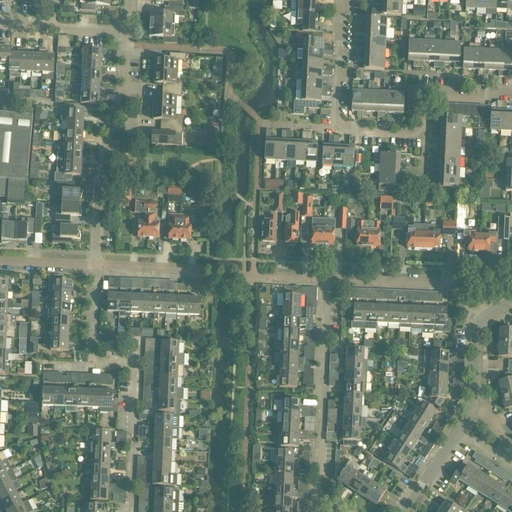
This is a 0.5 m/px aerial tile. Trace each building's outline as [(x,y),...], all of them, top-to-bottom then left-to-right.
[(109,6),(109,0),(81,0),(81,4),(81,11),(95,12),(95,6),(109,6)] [(296,0),(295,12),(316,13),(316,0),(324,1),(323,0),(296,0)] [(465,0),(465,7),(465,9),(476,9),(476,0),(465,0)] [(476,0),(476,9),(486,10),(486,0),(476,0)] [(486,0),(486,10),(496,10),(496,0),(486,0)] [(496,0),(496,10),(506,11),(506,0),(496,0)] [(372,15),(401,16),(402,5),(382,4),(382,10),(372,9),(372,15)] [(150,12),(150,25),(172,25),(173,14),(182,15),(183,8),(165,7),(164,13),(150,12)] [(316,13),(295,12),(291,12),(290,25),(301,26),(301,32),(322,33),(322,26),(315,25),(316,13)] [(366,28),(386,29),(387,18),(356,17),(356,22),(366,23),(366,28)] [(172,37),(172,25),(150,25),(149,37),(163,38),(163,44),(177,45),(177,37),(172,37)] [(355,38),(386,39),(386,29),(366,28),(366,34),(356,33),(355,38)] [(322,40),(322,33),(301,32),(301,39),(302,39),(301,50),(333,52),(333,47),(323,46),(324,40),(322,40)] [(58,36),(58,40),(57,48),(66,48),(70,49),(70,37),(58,36)] [(418,68),(419,41),(414,41),(414,36),(409,36),(407,61),(413,62),(413,67),(418,68)] [(423,62),(428,62),(430,37),(425,36),(425,42),(419,41),(418,68),(423,68),(423,62)] [(438,69),(440,42),(434,42),(435,37),(434,37),(430,37),(428,62),(434,63),(434,68),(438,69)] [(443,63),(449,63),(450,38),(445,37),(445,43),(440,42),(438,69),(443,69),(443,63)] [(385,50),(386,41),(386,39),(355,38),(355,43),(365,43),(365,48),(385,50)] [(460,59),(460,50),(461,43),(455,43),(455,38),(450,38),(449,63),(454,64),(454,69),(459,70),(459,69),(462,69),(463,59),(460,59)] [(0,65),(9,66),(9,72),(10,54),(11,54),(11,48),(4,48),(4,42),(0,42),(0,43),(0,65)] [(468,70),(473,70),(474,45),(469,44),(469,50),(463,49),(463,50),(460,50),(460,59),(463,59),(462,69),(462,76),(467,76),(468,70)] [(483,77),(484,50),(479,50),(479,45),(474,45),(473,70),(478,71),(478,76),(483,77)] [(489,50),(484,50),(483,77),(483,80),(488,80),(488,71),(493,71),(495,46),(490,45),(489,50)] [(498,77),(503,77),(505,51),(499,51),(499,46),(495,46),(493,71),(499,72),(498,77)] [(511,46),(510,46),(510,51),(505,51),(503,77),(508,78),(508,72),(511,72),(511,46)] [(355,58),(385,60),(385,50),(365,48),(365,54),(355,53),(355,58)] [(10,54),(9,72),(20,73),(21,49),(17,49),(17,54),(11,54),(10,54)] [(21,49),(20,73),(31,73),(32,55),(25,55),(25,50),(21,49)] [(101,50),(83,49),(83,61),(101,61),(101,55),(106,55),(106,51),(101,50)] [(32,55),(31,73),(42,74),(43,50),(39,50),(39,55),(32,55)] [(43,50),(42,74),(53,74),(54,56),(47,56),(47,51),(43,50)] [(333,52),(301,50),(297,50),(297,60),(302,60),(323,61),(323,56),(333,56),(333,52)] [(154,62),(153,71),(177,73),(178,61),(186,61),(186,55),(169,54),(169,60),(156,59),(155,62),(154,62)] [(364,70),(384,70),(385,60),(355,58),(354,63),(364,64),(364,70)] [(302,60),(302,70),(332,72),(332,67),(322,67),(323,61),(302,60)] [(83,61),(82,71),(105,73),(105,69),(100,68),(101,61),(83,61)] [(332,72),(302,70),(301,81),(322,82),(322,76),(332,77),(332,72)] [(105,73),(82,71),(82,82),(100,83),(100,76),(105,76),(105,73)] [(177,79),(177,73),(153,71),(153,81),(155,81),(154,84),(168,84),(168,90),(182,91),(182,80),(177,79)] [(353,72),(353,80),(363,81),(364,73),(353,72)] [(221,83),(221,74),(213,74),(212,74),(212,82),(221,83)] [(301,81),(301,91),(331,92),(331,88),(321,87),(322,82),(301,81)] [(82,82),(81,93),(104,94),(104,90),(99,90),(100,83),(82,82)] [(363,91),(357,91),(358,86),(352,86),(351,112),(357,112),(357,118),(362,118),(363,91)] [(368,87),(368,92),(363,91),(362,118),(366,118),(367,112),(372,113),(373,87),(372,87),(368,87)] [(378,92),(378,87),(373,87),(372,113),(377,113),(377,118),(382,119),(384,92),(378,92)] [(389,88),(388,93),(384,92),(382,119),(387,119),(387,113),(393,113),(394,88),(389,88)] [(398,94),(398,88),(394,88),(393,113),(398,114),(397,119),(403,120),(404,94),(398,94)] [(152,98),(151,108),(176,109),(176,97),(181,98),(182,91),(168,90),(167,96),(154,96),(154,98),(152,98)] [(331,92),(301,91),(300,101),(294,101),(294,108),(320,109),(320,103),(321,103),(321,97),(331,97),(331,92)] [(99,98),(104,98),(104,94),(81,93),(81,104),(99,105),(99,98)] [(490,121),(490,132),(500,132),(502,102),(497,102),(496,112),(491,111),(491,113),(486,112),(485,120),(490,121)] [(507,102),(502,102),(500,132),(510,133),(511,112),(506,112),(507,102)] [(175,116),(176,109),(151,108),(151,118),(153,118),(153,120),(166,121),(166,127),(182,127),(183,116),(175,116)] [(67,110),(66,121),(83,122),(84,111),(67,110)] [(27,182),(28,171),(33,116),(0,113),(0,197),(8,198),(7,204),(25,206),(27,182)] [(462,117),(459,117),(453,117),(447,116),(432,116),(431,121),(441,121),(441,127),(461,128),(462,117)] [(83,133),(83,122),(66,121),(66,132),(83,133)] [(166,127),(166,133),(152,133),(152,135),(150,135),(150,143),(152,143),(152,145),(181,147),(182,127),(166,127)] [(431,132),(431,137),(461,138),(464,138),(464,137),(465,138),(465,129),(465,128),(461,128),(441,127),(441,132),(431,132)] [(218,129),(209,129),(207,152),(217,152),(218,129)] [(264,160),(275,161),(276,141),(271,141),(271,131),(266,131),(264,160)] [(281,141),(276,141),(275,161),(285,161),(287,132),(282,131),(281,141)] [(83,133),(66,132),(58,132),(58,142),(65,143),(82,144),(83,133)] [(285,161),(295,162),(296,142),(291,142),(291,132),(287,132),(285,161)] [(302,142),(296,142),(295,162),(305,162),(307,133),(302,133),(302,142)] [(307,133),(305,162),(316,163),(317,143),(311,143),(312,133),(307,133)] [(323,146),(322,167),(332,167),(334,137),(329,137),(329,146),(323,146)] [(339,172),(341,170),(341,168),(342,168),(344,147),(338,147),(339,137),(334,137),(332,167),(333,167),(333,170),(335,172),(339,172)] [(460,148),(461,138),(431,137),(431,141),(440,142),(440,147),(460,148)] [(344,147),(342,168),(345,168),(345,170),(346,171),(349,171),(350,170),(350,168),(353,168),(355,138),(349,138),(349,147),(344,147)] [(82,154),(82,144),(65,143),(65,154),(82,154)] [(430,152),(430,157),(460,158),(460,148),(440,147),(440,153),(430,152)] [(57,164),(64,164),(81,165),(82,154),(65,154),(58,153),(57,164)] [(380,154),(380,165),(400,166),(400,160),(410,161),(410,155),(380,154)] [(459,169),(460,158),(430,157),(430,162),(439,162),(439,168),(459,169)] [(64,164),(57,164),(57,173),(55,173),(54,182),(72,183),(72,176),(80,176),(81,165),(64,164)] [(399,171),(400,166),(380,165),(379,175),(409,176),(409,172),(399,171)] [(429,173),(429,177),(459,179),(459,169),(439,168),(439,173),(429,173)] [(398,193),(398,187),(399,187),(399,181),(409,181),(409,176),(379,175),(379,192),(398,193)] [(458,190),(459,179),(429,177),(429,182),(438,183),(438,189),(440,189),(450,189),(458,190)] [(62,196),(62,203),(79,204),(80,199),(81,199),(83,191),(72,191),(72,185),(57,185),(57,196),(62,196)] [(131,202),(131,186),(120,186),(119,201),(131,202)] [(282,193),(274,192),(273,213),(281,213),(282,193)] [(292,205),(301,205),(302,197),(302,194),(292,193),(292,205)] [(312,197),(302,197),(301,205),(300,217),(311,218),(312,197)] [(392,211),(393,198),(380,197),(380,210),(392,211)] [(425,207),(435,207),(435,199),(425,199),(425,207)] [(138,222),(136,222),(136,230),(138,230),(138,238),(148,238),(149,202),(134,202),(132,202),(132,212),(138,212),(138,210),(143,210),(142,222),(138,222)] [(155,203),(149,202),(148,238),(158,239),(159,222),(155,222),(155,214),(154,214),(154,211),(155,211),(155,203)] [(457,202),(456,229),(464,229),(466,203),(457,202)] [(79,209),(79,204),(62,203),(61,210),(56,210),(55,221),(70,222),(70,216),(81,217),(80,209),(79,209)] [(346,209),(338,208),(338,220),(337,227),(337,229),(345,230),(346,209)] [(286,227),(285,243),(287,244),(288,246),(294,246),(295,244),(297,244),(298,213),(292,213),(292,215),(286,218),(286,227)] [(0,215),(0,232),(2,233),(1,244),(9,243),(9,242),(14,242),(15,224),(8,224),(8,216),(0,215)] [(169,216),(169,218),(168,240),(179,240),(180,216),(169,216)] [(180,216),(179,240),(190,241),(191,223),(193,223),(194,217),(191,217),(180,216)] [(275,243),(276,222),(275,222),(276,217),(270,216),(270,222),(263,221),(262,242),(275,243)] [(405,230),(405,218),(393,217),(393,230),(405,230)] [(311,245),(322,245),(323,219),(312,218),(311,245)] [(488,236),(479,235),(478,252),(488,252),(488,255),(497,256),(498,244),(500,244),(501,240),(509,241),(509,230),(510,219),(499,218),(498,234),(488,234),(488,236)] [(27,234),(35,234),(35,220),(22,219),(22,225),(15,224),(14,242),(19,242),(19,243),(27,245),(27,234)] [(337,227),(338,220),(323,219),(322,245),(333,246),(334,227),(337,227)] [(347,221),(346,234),(354,235),(354,222),(347,221)] [(369,222),(365,222),(358,222),(357,247),(368,247),(369,230),(369,222)] [(369,222),(369,230),(368,247),(379,248),(380,223),(373,222),(369,222)] [(442,236),(454,236),(455,222),(443,222),(442,236)] [(413,230),(408,230),(407,249),(423,249),(424,225),(413,225),(413,230)] [(424,225),(423,249),(439,250),(440,231),(435,231),(435,226),(424,225)] [(78,227),(62,226),(61,226),(60,232),(53,232),(52,244),(71,245),(71,239),(80,240),(79,232),(78,232),(78,227)] [(478,252),(479,235),(470,235),(470,233),(463,232),(463,242),(469,243),(468,251),(478,252)] [(48,293),(53,293),(70,294),(71,282),(63,281),(63,276),(49,276),(48,293)] [(22,278),(10,278),(9,287),(21,287),(22,278)] [(0,280),(0,292),(8,293),(8,281),(0,280)] [(300,290),(291,290),(291,287),(284,287),(283,307),(300,308),(301,296),(310,297),(309,301),(316,302),(317,297),(317,289),(301,288),(300,290)] [(348,299),(354,299),(354,298),(359,298),(359,290),(348,289),(348,299)] [(131,294),(131,296),(131,313),(142,313),(143,296),(143,290),(140,290),(140,294),(131,294)] [(13,300),(7,300),(8,293),(0,292),(0,304),(13,305),(13,300)] [(70,305),(70,294),(53,293),(52,304),(70,305)] [(120,295),(108,295),(108,300),(107,305),(107,312),(119,313),(120,295)] [(131,296),(120,295),(119,313),(131,313),(131,296)] [(154,297),(143,296),(142,313),(153,314),(154,297)] [(166,297),(154,297),(153,314),(153,320),(158,320),(158,314),(165,314),(166,297)] [(177,298),(166,297),(165,314),(176,315),(177,298)] [(189,298),(177,298),(176,315),(188,315),(189,298)] [(201,299),(189,298),(188,315),(200,316),(201,299)] [(13,310),(13,305),(0,304),(0,315),(7,316),(7,309),(13,310)] [(48,316),(52,316),(69,317),(70,305),(52,304),(46,304),(46,310),(48,310),(48,316)] [(351,322),(351,329),(365,330),(366,306),(354,305),(353,322),(351,322)] [(366,306),(365,330),(376,331),(376,324),(377,306),(366,306)] [(377,306),(376,324),(388,324),(389,307),(377,306)] [(282,319),(300,320),(300,308),(283,307),(282,319)] [(400,307),(389,307),(388,324),(399,325),(400,307)] [(411,308),(400,307),(399,325),(399,329),(410,329),(411,308)] [(423,308),(411,308),(410,329),(422,330),(423,308)] [(423,308),(422,330),(422,334),(433,335),(433,333),(434,309),(423,308)] [(446,310),(434,309),(433,333),(447,333),(450,331),(450,323),(446,323),(446,310)] [(0,327),(6,327),(12,328),(13,324),(10,324),(11,316),(7,316),(0,315),(0,327)] [(51,328),(69,328),(69,317),(52,316),(51,328)] [(300,320),(282,319),(277,318),(277,330),(282,330),(299,331),(299,326),(306,327),(306,324),(306,320),(300,320)] [(0,339),(6,339),(6,332),(13,332),(13,328),(12,328),(6,327),(0,327),(0,339)] [(51,328),(51,339),(68,340),(69,328),(51,328)] [(511,329),(499,329),(499,344),(511,344),(511,329)] [(281,342),(299,342),(299,331),(282,330),(281,342)] [(68,340),(51,339),(44,339),(43,347),(50,347),(50,351),(68,352),(68,340)] [(161,342),(161,354),(178,354),(179,343),(161,342)] [(299,342),(281,342),(280,353),(298,354),(299,342)] [(511,344),(499,344),(498,357),(511,358),(511,344)] [(363,361),(364,349),(346,348),(346,360),(363,361)] [(0,350),(0,361),(5,362),(8,362),(8,355),(12,355),(12,351),(5,351),(0,350)] [(448,360),(448,353),(424,352),(424,363),(448,365),(454,365),(454,360),(448,360)] [(304,359),(298,359),(298,354),(280,353),(280,365),(311,366),(311,362),(304,361),(304,359)] [(160,365),(178,366),(184,366),(185,355),(178,354),(161,354),(160,365)] [(346,360),(345,372),(367,373),(367,361),(363,361),(346,360)] [(31,361),(31,376),(42,376),(43,361),(31,361)] [(430,375),(447,376),(448,365),(424,363),(423,375),(430,375)] [(160,365),(160,377),(177,377),(178,366),(160,365)] [(297,377),(297,372),(304,373),(304,370),(310,370),(314,370),(314,366),(311,366),(280,365),(279,376),(297,377)] [(367,373),(345,372),(345,383),(366,384),(367,373)] [(511,393),(511,374),(504,374),(506,381),(498,383),(501,396),(511,393)] [(447,376),(430,375),(429,387),(447,388),(447,376)] [(279,388),(296,389),(297,377),(279,376),(279,388)] [(177,389),(177,377),(160,377),(159,388),(177,389)] [(345,383),(344,395),(362,395),(366,395),(366,384),(345,383)] [(427,392),(424,394),(423,395),(423,398),(426,400),(439,408),(440,409),(446,400),(447,388),(429,387),(429,393),(427,392)] [(159,388),(159,400),(176,400),(177,389),(159,388)] [(54,407),(55,389),(42,389),(42,407),(54,407)] [(66,390),(55,389),(54,407),(65,408),(66,390)] [(111,413),(112,409),(112,392),(112,390),(105,389),(105,391),(101,391),(100,409),(100,413),(111,413)] [(77,408),(77,390),(66,390),(65,408),(77,408)] [(89,391),(77,390),(77,408),(88,408),(89,391)] [(100,409),(101,391),(89,391),(88,408),(100,409)] [(511,393),(501,396),(504,410),(511,408),(511,393)] [(362,395),(344,395),(344,406),(361,407),(362,395)] [(159,400),(158,416),(173,417),(173,412),(176,412),(176,400),(159,400)] [(316,410),(309,409),(300,408),(300,401),(282,400),(282,412),(315,414),(316,410)] [(27,402),(27,414),(37,414),(37,409),(38,403),(33,403),(27,402)] [(423,403),(422,403),(416,413),(430,422),(436,412),(423,403)] [(405,415),(407,410),(396,405),(393,410),(405,415)] [(344,406),(343,418),(366,419),(366,408),(361,407),(344,406)] [(309,418),(315,418),(315,414),(282,412),(281,424),(299,424),(299,418),(309,418)] [(409,422),(424,432),(430,422),(416,413),(409,422)] [(37,424),(37,414),(27,414),(26,424),(37,424)] [(173,417),(158,416),(155,416),(155,428),(172,428),(179,429),(179,417),(173,417)] [(343,429),(360,430),(365,430),(366,419),(343,418),(343,429)] [(403,432),(418,441),(425,446),(427,442),(420,437),(424,432),(409,422),(403,432)] [(299,424),(281,424),(281,435),(314,437),(315,432),(308,432),(299,432),(299,424)] [(179,429),(172,428),(155,428),(154,439),(172,440),(178,440),(179,429)] [(343,429),(342,441),(348,441),(348,447),(346,447),(346,449),(345,449),(344,451),(350,451),(350,447),(356,448),(357,446),(357,442),(360,442),(360,430),(343,429)] [(87,431),(86,443),(110,444),(111,432),(87,431)] [(397,442),(411,451),(418,441),(403,432),(397,442)] [(280,447),(293,448),(298,448),(298,441),(307,441),(314,441),(314,437),(281,435),(280,447)] [(171,451),(172,440),(154,439),(154,451),(171,451)] [(414,460),(408,456),(411,451),(397,442),(393,439),(387,449),(391,451),(405,461),(411,465),(414,460)] [(85,466),(92,466),(109,467),(110,449),(114,449),(115,444),(110,444),(86,443),(86,451),(88,452),(88,454),(86,454),(85,466)] [(276,463),(300,464),(300,460),(293,459),(294,452),(293,452),(293,448),(280,447),(277,447),(276,463)] [(353,455),(357,458),(361,452),(357,449),(353,455)] [(154,451),(153,462),(171,463),(171,451),(154,451)] [(391,451),(384,462),(399,471),(405,461),(391,451)] [(40,456),(33,460),(38,470),(43,467),(40,456)] [(371,470),(373,468),(377,462),(373,459),(368,468),(371,470)] [(0,476),(12,471),(7,460),(0,463),(0,476)] [(337,481),(347,488),(356,473),(360,467),(350,461),(341,475),(337,481)] [(153,462),(153,474),(171,474),(171,463),(153,462)] [(293,469),(299,469),(300,464),(276,463),(275,475),(293,475),(293,469)] [(458,481),(468,487),(477,472),(467,465),(464,470),(460,467),(450,482),(455,486),(458,481)] [(91,477),(109,478),(109,467),(92,466),(91,477)] [(0,476),(0,489),(11,484),(17,481),(12,471),(0,476)] [(365,472),(362,476),(356,473),(347,488),(356,494),(366,479),(369,474),(365,472)] [(478,493),(487,478),(477,472),(468,487),(478,493)] [(173,487),(173,486),(177,486),(177,475),(171,474),(153,474),(152,486),(156,486),(173,487)] [(369,474),(366,479),(356,494),(366,500),(375,485),(369,481),(372,476),(369,474)] [(293,475),(275,475),(275,486),(292,487),(293,475)] [(91,477),(91,489),(124,490),(124,486),(115,486),(115,485),(108,485),(109,478),(91,477)] [(487,478),(478,493),(487,499),(497,484),(487,478)] [(0,499),(1,502),(16,494),(11,484),(0,489),(0,499)] [(497,505),(507,490),(497,484),(487,499),(497,505)] [(375,485),(366,500),(376,506),(377,505),(379,505),(380,506),(382,506),(390,494),(375,485)] [(155,502),(172,502),(179,503),(179,491),(172,491),(173,487),(156,486),(155,490),(155,502)] [(274,498),(292,499),(293,499),(293,493),(292,493),(292,487),(275,486),(274,498)] [(115,494),(124,495),(124,490),(91,489),(90,501),(108,502),(108,494),(115,495),(115,494)] [(507,511),(511,503),(511,493),(507,490),(497,505),(507,511)] [(7,511),(22,504),(16,494),(1,502),(6,511),(7,511)] [(292,499),(274,498),(274,509),(291,510),(292,499)] [(32,511),(33,511),(28,501),(22,504),(7,511),(32,511)] [(439,511),(459,511),(460,511),(446,501),(439,511)] [(154,511),(178,511),(179,503),(172,502),(155,502),(154,511)]
